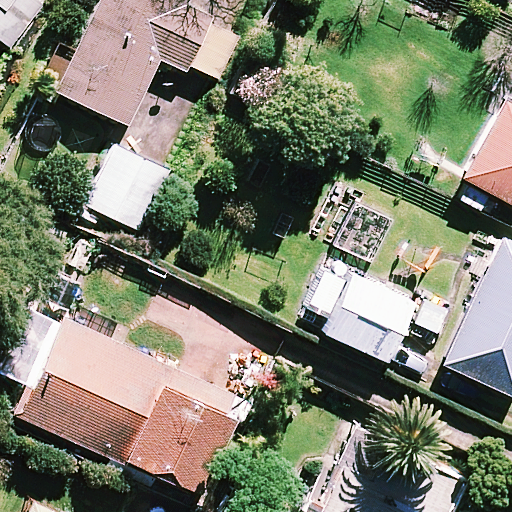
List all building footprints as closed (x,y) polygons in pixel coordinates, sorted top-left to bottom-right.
[(0,0),(0,39),(11,48),(42,5),(34,0),(0,0)] [(241,29),(184,0),(93,0),(49,86),(123,124),(159,54),(214,82),(241,29)] [(511,104),(501,99),(460,175),(511,203),(511,104)] [(168,171),(111,145),(83,205),(140,231),(168,171)] [(511,242),(495,235),(437,360),(509,393),(511,386),(511,242)] [(381,358),(408,301),(344,271),(341,279),(321,270),(306,304),(327,314),(320,329),(381,358)] [(237,396),(46,319),(9,413),(199,490),(237,396)] [(307,511),(447,511),(442,510),(458,476),(349,424),(307,511)] [(53,511),(28,499),(23,508),(21,511),(53,511)]
